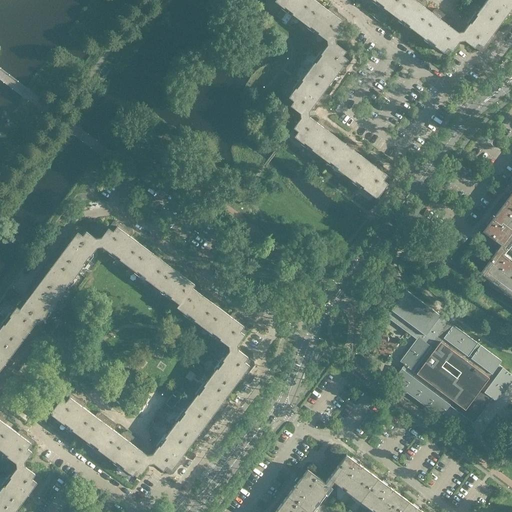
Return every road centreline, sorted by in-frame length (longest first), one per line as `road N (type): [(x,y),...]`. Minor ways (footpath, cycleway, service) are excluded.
road 1 (residential): [(81,468),(10,406),(10,389),(47,340),(98,374),(101,405),(138,429)]
road 2 (tertiary): [(311,334),(472,112)]
road 3 (residential): [(173,498),(261,372),(260,351),(274,326)]
road 4 (residential): [(274,326),(110,207)]
road 5 (residential): [(451,511),(344,433),(305,428)]
road 6 (residential): [(338,0),(447,90)]
road 7 (residential): [(17,291),(75,216),(110,207)]
road 8 (tertiary): [(199,511),(278,407)]
road 9 (residential): [(511,151),(458,221),(432,203)]
